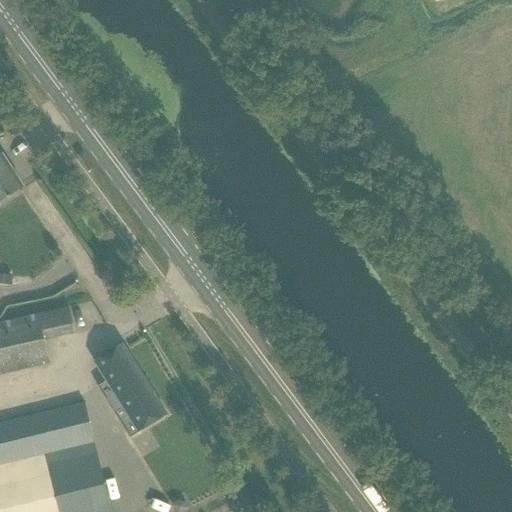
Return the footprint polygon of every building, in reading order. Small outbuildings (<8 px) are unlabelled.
[(0,177),(12,170),(2,153),(0,154),(0,177)] [(12,170),(0,177),(0,201),(6,198),(23,187),(12,170)] [(0,276),(0,283),(11,284),(11,277),(0,276)] [(0,374),(30,368),(49,363),(44,340),(75,333),(73,325),(69,308),(38,314),(0,323),(0,374)] [(93,361),(106,381),(97,387),(129,438),(166,415),(121,344),(93,361)] [(0,511),(110,511),(84,404),(0,424),(0,511)] [(178,501),(172,505),(176,511),(181,511),(188,508),(184,502),(178,501)]
